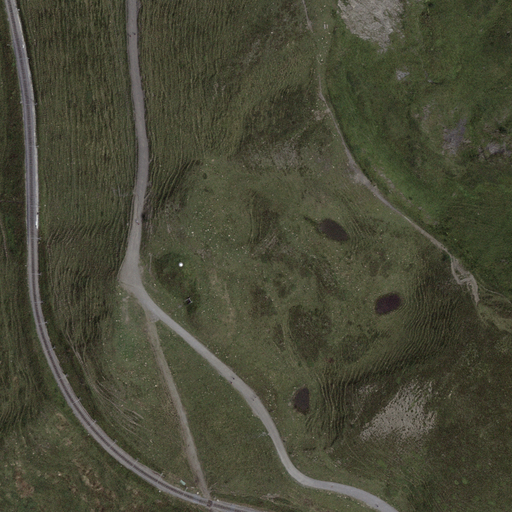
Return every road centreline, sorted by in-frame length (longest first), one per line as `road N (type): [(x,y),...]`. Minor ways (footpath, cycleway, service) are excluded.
road 1 (track): [(142,300),(251,396),(302,481),(358,493),(391,511)]
road 2 (track): [(142,300),(214,511)]
road 3 (track): [(139,134),(130,266),(142,300)]
road 4 (track): [(131,0),(139,134)]
